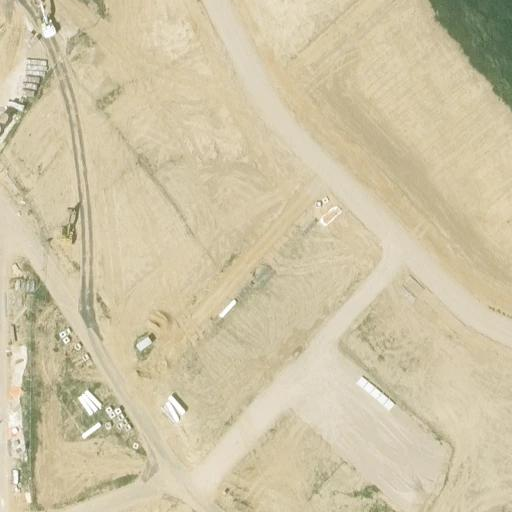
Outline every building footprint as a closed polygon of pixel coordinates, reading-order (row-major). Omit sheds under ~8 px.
[(63,83),(54,91),(59,97),(68,89),(63,83)] [(68,89),(59,97),(64,103),(73,95),(68,89)] [(8,117),(0,125),(0,160),(25,134),(8,117)] [(25,134),(0,160),(0,162),(17,178),(43,150),(25,134)] [(113,149),(103,156),(107,162),(117,155),(113,149)] [(117,156),(107,162),(111,169),(121,162),(117,156)] [(54,171),(25,191),(38,210),(67,190),(54,171)] [(137,185),(127,191),(132,198),(141,191),(137,185)] [(67,190),(38,210),(51,228),(53,227),(53,226),(79,208),(79,207),(67,190)] [(141,191),(132,198),(136,204),(146,197),(141,191)] [(79,208),(53,226),(53,227),(65,244),(94,224),(81,205),(79,207),(79,208)] [(320,205),(306,221),(333,245),(347,230),(320,205)] [(162,220),(152,227),(156,233),(166,227),(162,220)] [(306,221),(292,236),(319,261),(333,245),(306,221)] [(94,224),(65,244),(77,261),(106,241),(94,224)] [(166,227),(156,233),(160,240),(170,233),(166,227)] [(181,235),(171,242),(175,248),(185,241),(181,235)] [(292,236),(278,251),(306,276),(319,261),(292,236)] [(106,241),(77,261),(89,278),(89,279),(119,259),(106,241)] [(185,241),(175,248),(179,254),(189,248),(185,241)] [(278,251),(265,266),(292,291),(306,276),(278,251)] [(89,278),(86,280),(100,300),(120,286),(121,286),(132,279),(119,259),(89,279),(89,278)] [(364,263),(359,269),(368,277),(373,271),(364,263)] [(265,266),(251,281),(278,306),(292,291),(265,266)] [(350,278),(345,284),(354,292),(359,286),(350,278)] [(251,281),(237,297),(264,322),(278,306),(251,281)] [(345,284),(340,290),(349,298),(354,292),(345,284)] [(120,286),(100,300),(121,330),(142,316),(121,286),(120,286)] [(233,302),(215,321),(249,352),(267,333),(233,302)] [(323,308),(318,314),(327,322),(332,317),(323,308)] [(318,314),(313,320),(322,328),(327,322),(318,314)] [(215,321),(198,340),(233,371),(249,352),(215,321)] [(304,329),(299,335),(308,343),(313,337),(304,329)] [(198,340),(181,359),(216,390),(233,371),(198,340)] [(181,359),(164,377),(199,409),(216,390),(181,359)] [(279,363),(271,372),(277,377),(285,368),(279,363)] [(271,372),(263,380),(269,386),(277,377),(271,372)] [(164,377),(147,397),(181,428),(199,409),(164,377)] [(245,400),(237,409),(243,415),(251,406),(245,400)] [(228,419),(220,428),(226,433),(234,425),(228,419)] [(297,420),(291,426),(300,434),(305,428),(297,420)] [(220,428),(212,437),(218,442),(226,433),(220,428)] [(305,428),(300,434),(309,442),(314,436),(305,428)] [(261,438),(230,473),(249,490),(281,456),(261,438)] [(324,445),(319,451),(328,459),(333,453),(324,445)] [(281,456),(249,490),(268,507),(299,473),(281,456)] [(353,471),(347,477),(356,485),(362,479),(353,471)] [(299,473),(268,507),(273,511),(297,511),(318,490),(299,473)] [(362,479),(356,485),(365,493),(370,487),(362,479)] [(318,490),(297,511),(331,511),(337,506),(318,490)] [(384,499),(379,505),(386,511),(388,511),(393,507),(384,499)] [(431,499),(424,508),(429,511),(431,511),(438,503),(431,499)]
